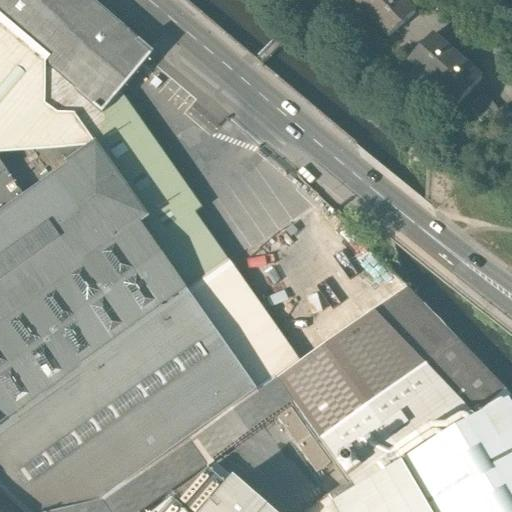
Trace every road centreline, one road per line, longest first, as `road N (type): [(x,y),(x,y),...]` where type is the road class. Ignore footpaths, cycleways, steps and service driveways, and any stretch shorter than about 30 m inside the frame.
road 1 (secondary): [(511,299),(149,0)]
road 2 (unknown): [(293,123),(0,128)]
road 3 (residential): [(425,0),(511,83)]
